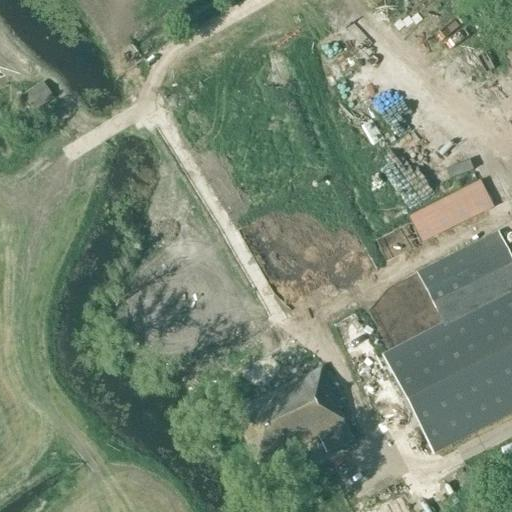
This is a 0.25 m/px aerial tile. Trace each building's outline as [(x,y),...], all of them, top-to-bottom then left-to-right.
[(292,0),(297,8),(310,0),(292,0)] [(487,285),(495,301),(510,294),(501,279),(511,273),(511,261),(497,233),(417,275),(437,312),(487,285)] [(511,292),(510,294),(495,301),(384,360),(432,450),(511,407),(511,292)] [(245,338),(219,356),(226,366),(252,349),(245,338)] [(355,441),(338,407),(342,405),(323,368),(231,414),(259,469),(320,439),(328,454),(355,441)] [(373,506),(374,511),(415,511),(418,511),(410,491),(373,506)]
